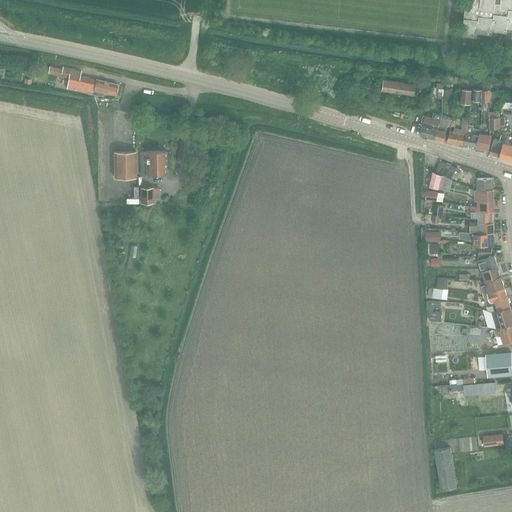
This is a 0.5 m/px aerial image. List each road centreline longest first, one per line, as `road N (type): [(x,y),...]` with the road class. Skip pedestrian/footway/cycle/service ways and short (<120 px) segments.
road 1 (secondary): [(511,172),(196,81)]
road 2 (secondary): [(196,81),(14,38)]
